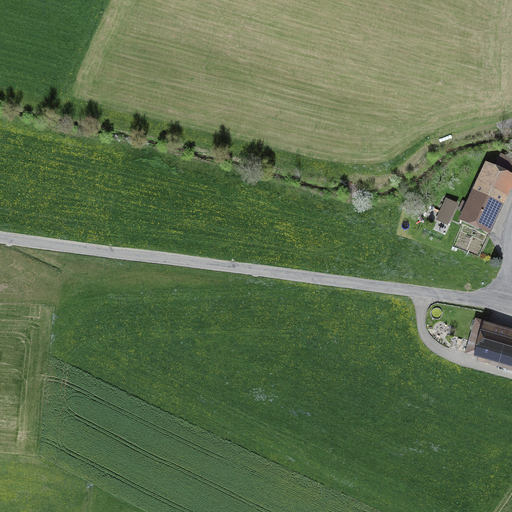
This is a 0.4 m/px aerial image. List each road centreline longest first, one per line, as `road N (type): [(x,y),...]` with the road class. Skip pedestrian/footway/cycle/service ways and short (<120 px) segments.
road 1 (tertiary): [(0,237),(509,305)]
road 2 (track): [(511,123),(459,132),(404,168),(353,185)]
